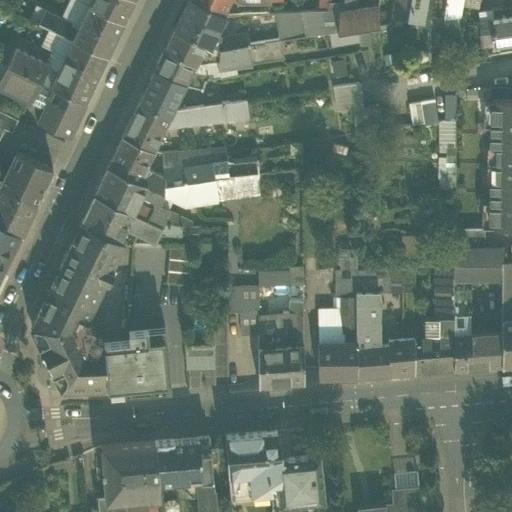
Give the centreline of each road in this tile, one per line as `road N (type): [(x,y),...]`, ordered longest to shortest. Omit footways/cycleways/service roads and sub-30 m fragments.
road 1 (tertiary): [(97,419),(456,392)]
road 2 (tertiary): [(157,0),(16,297)]
road 3 (residential): [(464,511),(456,392)]
